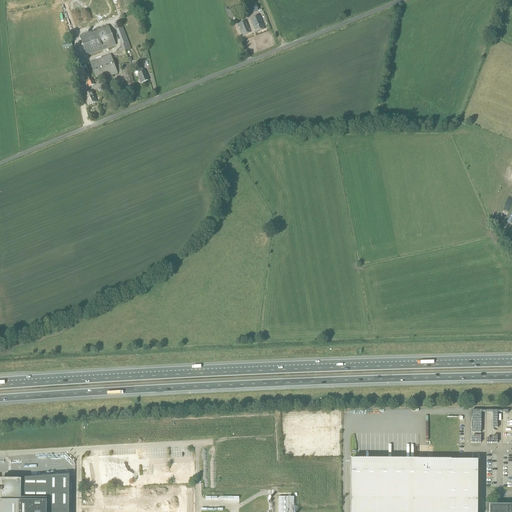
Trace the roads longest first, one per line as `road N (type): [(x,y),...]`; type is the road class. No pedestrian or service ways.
road 1 (motorway): [(511,362),(0,385)]
road 2 (motorway): [(0,398),(511,375)]
road 3 (unclassified): [(0,165),(404,0)]
road 4 (unclassified): [(0,454),(208,441)]
road 5 (unknown): [(86,126),(65,0)]
